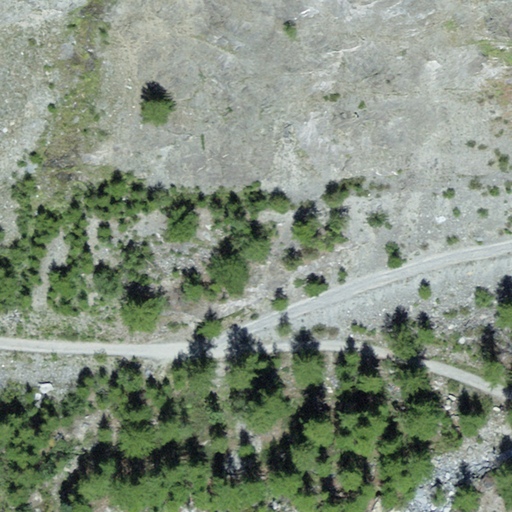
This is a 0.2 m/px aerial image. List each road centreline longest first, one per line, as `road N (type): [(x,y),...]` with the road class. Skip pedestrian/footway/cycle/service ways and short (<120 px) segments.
road 1 (track): [(511,382),(332,344),(0,340)]
road 2 (track): [(511,250),(404,268),(221,342)]
